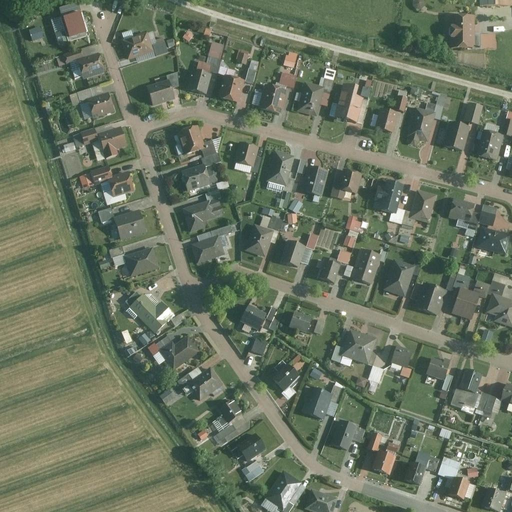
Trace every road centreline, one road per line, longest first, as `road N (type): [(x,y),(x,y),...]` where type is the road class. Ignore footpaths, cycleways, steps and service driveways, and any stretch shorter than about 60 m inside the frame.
road 1 (residential): [(138,131),(195,115),(511,197)]
road 2 (track): [(511,97),(173,0)]
road 3 (residential): [(511,364),(243,274),(191,290)]
road 4 (residential): [(426,511),(323,472),(299,453),(208,328),(191,290)]
road 5 (residential): [(191,290),(138,131)]
